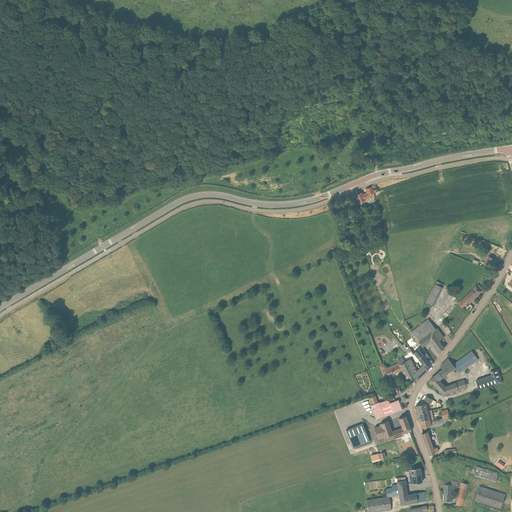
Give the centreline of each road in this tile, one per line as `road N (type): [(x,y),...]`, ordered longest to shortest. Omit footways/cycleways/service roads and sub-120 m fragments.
road 1 (tertiary): [(0,307),(185,198),(298,203),(380,173),(509,148)]
road 2 (tertiary): [(439,511),(410,403),(511,250)]
